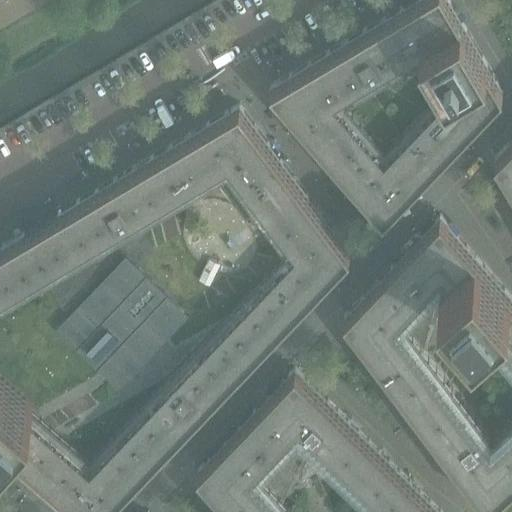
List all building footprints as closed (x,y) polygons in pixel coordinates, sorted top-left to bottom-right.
[(325,149),(339,165),(357,186),(383,216),(396,202),(438,158),(487,107),(503,90),(449,0),(413,0),(412,1),(385,17),(335,46),(270,85),(283,100),(325,149)] [(0,438),(38,471),(69,499),(83,511),(101,511),(142,469),(232,375),(320,282),(350,250),(291,171),(260,131),(240,103),(168,146),(148,158),(127,170),(0,245),(0,438)] [(511,138),(495,157),(511,184),(511,138)] [(385,272),(355,303),(344,315),(487,505),(511,482),(511,296),(509,293),(440,214),(415,240),(400,256),(387,270),(385,272)] [(197,469),(235,511),(443,511),(360,430),(295,366),(278,384),(248,415),(217,448),(211,455),(197,469)]
